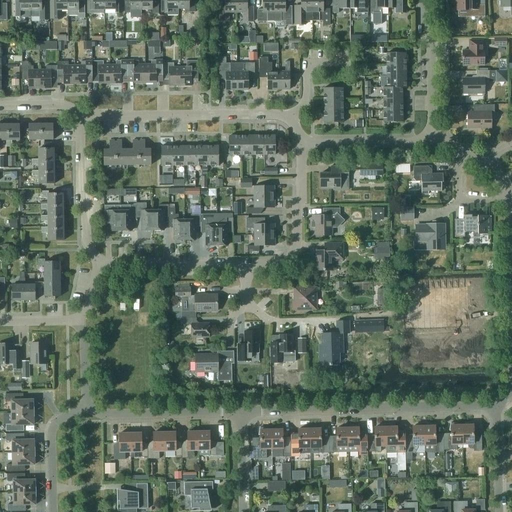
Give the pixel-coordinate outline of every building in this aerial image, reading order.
[(31,10),(30,0),(19,0),(20,1),(13,1),(13,17),(20,17),(20,11),(31,10)] [(41,0),(30,0),(31,10),(31,17),(40,17),(40,20),(48,20),(48,1),(42,1),(41,0)] [(67,0),(50,0),(51,19),(62,19),(62,10),(68,10),(67,0)] [(85,18),(85,0),(79,1),(78,0),(67,0),(68,10),(68,15),(78,15),(78,18),(85,18)] [(104,0),(93,0),(94,0),(88,0),(88,13),(104,13),(104,10),(105,9),(104,0)] [(122,13),(121,0),(120,0),(116,0),(115,0),(104,0),(105,9),(105,13),(122,13)] [(142,9),(141,0),(124,0),(125,13),(131,13),(131,9),(142,9)] [(159,13),(158,0),(141,0),(142,9),(152,9),(152,13),(159,13)] [(178,0),(161,0),(161,12),(167,12),(167,14),(176,14),(176,9),(178,9),(178,0)] [(195,12),(195,0),(178,0),(178,9),(185,8),(185,12),(195,12)] [(224,0),(225,10),(219,10),(219,22),(230,22),(230,12),(236,12),(235,0),(224,0)] [(253,21),(253,9),(247,10),(247,0),(235,0),(236,12),(243,12),(243,22),(253,21)] [(273,0),(262,0),(263,9),(257,9),(257,21),(274,21),(273,0)] [(292,7),(285,7),(284,0),(273,0),(274,21),(285,21),(285,26),(292,26),(292,7)] [(311,0),(300,0),(301,7),(294,7),(294,25),(305,25),(305,21),(312,21),(311,0)] [(330,9),(323,9),(323,0),(311,0),(312,21),(323,21),(323,25),(330,25),(330,9)] [(350,8),(349,0),(333,0),(334,13),(340,13),(340,8),(350,8)] [(349,0),(350,8),(357,8),(357,13),(368,13),(368,0),(349,0)] [(383,8),(388,8),(387,0),(371,0),(371,13),(373,13),(373,24),(381,24),(381,13),(383,13),(383,8)] [(387,0),(388,8),(396,8),(396,13),(407,13),(406,0),(387,0)] [(456,0),(456,8),(471,8),(471,10),(478,10),(478,0),(456,0)] [(511,0),(500,0),(500,7),(511,7),(511,15),(511,0)] [(507,38),(494,38),(494,47),(507,47),(507,38)] [(463,65),(484,65),(484,50),(483,50),(483,40),(469,40),(469,47),(470,47),(470,50),(462,50),(463,65)] [(257,61),(257,52),(249,52),(249,61),(257,61)] [(406,53),(386,53),(387,65),(406,64),(406,53)] [(219,75),(226,75),(226,90),(237,90),(237,63),(226,63),(226,57),(219,57),(219,75)] [(268,89),(279,89),(278,71),(272,72),(271,63),(268,63),(268,57),(259,57),(259,74),(267,74),(268,89)] [(110,65),(110,83),(122,83),(122,77),(128,77),(127,60),(116,61),(116,65),(110,65)] [(138,60),(127,60),(128,77),(134,77),(134,83),(145,83),(145,65),(139,65),(138,60)] [(163,76),(162,63),(162,60),(151,60),(151,64),(145,65),(145,83),(157,82),(157,76),(163,76)] [(186,66),(180,66),(180,85),(192,85),(192,79),(198,79),(197,60),(186,60),(186,66)] [(75,83),(75,66),(69,66),(69,61),(57,61),(57,65),(57,77),(63,77),(63,84),(75,83)] [(92,77),(92,61),(81,61),(80,66),(75,66),(75,83),(86,83),(86,77),(92,77)] [(110,83),(110,65),(103,65),(103,61),(92,61),(92,77),(99,77),(99,83),(110,83)] [(285,71),(278,71),(279,89),(290,89),(289,61),(285,61),(285,71)] [(40,88),(39,70),(34,70),(34,66),(28,66),(28,62),(22,62),(22,80),(29,80),(29,88),(40,88)] [(162,63),(163,76),(163,79),(169,79),(169,85),(180,85),(180,66),(173,66),(173,62),(162,63)] [(254,63),(237,63),(237,90),(248,90),(248,75),(254,74),(254,63)] [(387,76),(406,76),(406,64),(387,65),(387,76)] [(39,70),(40,88),(52,87),(52,79),(57,79),(57,77),(57,65),(46,66),(46,70),(39,70)] [(489,82),(489,71),(476,71),(476,78),(463,78),(463,94),(484,93),(484,82),(489,82)] [(508,83),(508,71),(495,71),(496,83),(508,83)] [(387,76),(387,87),(402,87),(402,88),(406,88),(406,76),(387,76)] [(387,87),(383,87),(383,99),(402,99),(402,88),(402,87),(387,87)] [(343,88),(323,88),(324,99),(343,99),(343,88)] [(343,99),(324,99),(324,111),(343,111),(343,99)] [(402,110),(402,99),(383,99),(383,110),(402,110)] [(494,113),(494,104),(473,105),(473,112),(467,112),(468,127),(482,127),(482,131),(491,131),(491,113),(494,113)] [(383,122),(403,122),(402,110),(383,110),(383,122)] [(324,123),(343,122),(343,111),(324,111),(324,123)] [(12,140),(19,140),(19,124),(7,124),(7,140),(6,140),(6,146),(12,146),(12,140)] [(44,139),(53,139),(53,124),(29,124),(29,140),(38,139),(38,148),(44,148),(44,139)] [(242,155),(242,136),(230,136),(230,155),(242,155)] [(253,136),(242,136),(242,155),(253,155),(253,136)] [(264,136),(253,136),(253,155),(265,155),(264,136)] [(276,136),(264,136),(265,155),(276,155),(276,136)] [(116,140),(110,140),(110,149),(104,150),(104,165),(116,165),(116,140)] [(127,149),(122,149),(121,140),(116,140),(116,165),(127,165),(127,149)] [(139,140),(133,140),(133,149),(127,149),(127,165),(139,165),(139,140)] [(151,165),(150,149),(145,149),(144,140),(139,140),(139,165),(151,165)] [(173,146),(161,146),(161,166),(173,165),(173,146)] [(184,146),(173,146),(173,165),(184,165),(184,146)] [(195,146),(184,146),(184,165),(196,165),(195,146)] [(195,146),(196,165),(207,165),(207,146),(195,146)] [(207,146),(207,165),(219,165),(218,146),(207,146)] [(54,160),(54,150),(54,148),(44,148),(38,148),(39,159),(39,160),(54,160)] [(32,164),(39,164),(39,170),(39,172),(54,172),(54,160),(39,160),(39,159),(32,159),(32,164)] [(382,163),(360,164),(360,175),(382,175),(382,163)] [(320,174),(320,189),(333,189),(333,190),(348,190),(348,166),(331,166),(331,173),(320,174)] [(442,174),(427,174),(427,166),(413,166),(413,178),(416,181),(421,181),(421,194),(428,194),(428,190),(441,190),(441,191),(441,182),(443,182),(443,173),(442,173),(442,174)] [(277,176),(277,168),(264,168),(264,177),(277,176)] [(39,183),(55,183),(54,172),(39,172),(39,170),(32,171),(32,176),(39,176),(39,183)] [(254,185),(254,197),(274,197),(274,185),(254,185)] [(19,193),(19,197),(21,200),(24,201),(26,199),(27,194),(25,191),(22,191),(19,193)] [(63,205),(63,193),(48,193),(48,191),(41,191),(41,198),(48,198),(48,204),(41,204),(41,205),(63,205)] [(274,197),(254,197),(254,206),(247,207),(247,213),(261,213),(261,207),(275,207),(274,197)] [(137,203),(137,205),(137,218),(143,217),(143,231),(153,230),(153,210),(146,210),(146,203),(137,203)] [(159,210),(153,210),(153,230),(163,230),(163,217),(168,217),(169,209),(169,208),(169,204),(159,204),(159,210)] [(48,209),(48,216),(41,216),(41,217),(64,216),(63,205),(41,205),(41,209),(48,209)] [(111,231),(121,231),(121,205),(104,205),(105,220),(111,220),(111,231)] [(121,231),(131,231),(131,222),(134,219),(133,218),(137,218),(137,205),(121,205),(121,231)] [(333,234),(333,226),(337,226),(344,220),(341,217),(338,217),(338,214),(341,214),(341,207),(324,207),(324,214),(313,214),(313,221),(316,221),(317,234),(333,234)] [(401,220),(413,220),(413,207),(401,207),(401,220)] [(185,219),(179,220),(179,214),(175,214),(175,208),(172,209),(169,209),(168,217),(169,227),(175,227),(175,240),(185,240),(185,219)] [(233,232),(232,213),(216,214),(217,245),(227,245),(227,232),(233,232)] [(185,219),(185,240),(195,240),(195,227),(200,226),(201,226),(201,218),(200,214),(191,214),(191,219),(185,219)] [(201,226),(200,226),(201,233),(207,232),(207,246),(217,245),(216,214),(200,214),(201,218),(201,226)] [(455,237),(465,237),(465,232),(473,232),(473,234),(478,233),(478,234),(489,233),(489,215),(478,216),(472,217),(472,215),(464,215),(464,219),(455,219),(455,237)] [(48,221),(48,227),(41,227),(41,228),(64,228),(64,216),(41,217),(41,221),(48,221)] [(255,229),(255,234),(275,234),(275,223),(265,223),(265,217),(247,218),(247,229),(255,229)] [(444,239),(444,224),(427,224),(427,225),(415,225),(416,241),(428,241),(428,247),(442,246),(442,239),(444,239)] [(48,240),(64,240),(64,228),(41,228),(42,233),(48,232),(48,240)] [(275,234),(255,234),(255,245),(247,245),(247,251),(259,251),(259,245),(275,245),(275,234)] [(316,251),(316,270),(332,270),(332,261),(343,261),(343,243),(324,243),(325,251),(316,251)] [(390,260),(389,243),(379,243),(379,248),(377,248),(377,260),(390,260)] [(45,273),(60,273),(60,261),(46,262),(46,259),(38,259),(38,266),(45,266),(45,273)] [(25,300),(24,285),(26,285),(26,278),(24,278),(24,272),(20,272),(20,285),(12,285),(13,300),(25,300)] [(35,284),(35,285),(60,284),(60,273),(45,273),(46,282),(35,282),(35,284)] [(344,286),(344,282),(335,282),(335,291),(343,290),(343,286),(344,286)] [(26,285),(24,285),(25,300),(36,300),(36,288),(35,285),(35,284),(26,285)] [(60,284),(35,285),(36,288),(45,287),(46,296),(61,296),(60,284)] [(191,287),(175,287),(175,298),(185,298),(185,297),(189,297),(189,295),(191,295),(191,287)] [(315,288),(294,288),(295,302),(294,302),(294,310),(307,310),(307,309),(316,309),(315,288)] [(196,317),(196,310),(218,310),(218,294),(196,295),(191,295),(189,295),(189,297),(189,311),(182,311),(182,317),(196,317)] [(197,323),(197,316),(196,317),(182,317),(182,325),(192,325),(192,337),(210,336),(209,323),(197,323)] [(367,321),(354,321),(355,329),(367,328),(373,328),(373,332),(384,332),(383,320),(367,321)] [(342,333),(349,333),(349,321),(336,321),(337,333),(321,333),(322,345),(319,345),(320,366),(332,365),(332,362),(339,362),(339,353),(343,352),(342,333)] [(244,348),(237,348),(237,361),(247,361),(259,361),(259,352),(258,343),(260,343),(260,331),(244,331),(244,348)] [(270,342),(271,363),(283,363),(283,362),(295,361),(295,351),(293,351),(293,334),(279,335),(280,342),(270,342)] [(13,354),(13,343),(0,343),(0,364),(13,364),(13,368),(21,368),(20,354),(13,354)] [(47,363),(46,343),(30,343),(31,364),(47,363)] [(217,370),(217,380),(232,380),(231,362),(217,362),(217,354),(196,355),(196,370),(217,370)] [(12,412),(33,412),(33,399),(32,399),(19,400),(19,394),(23,394),(23,393),(5,394),(5,401),(11,401),(12,412)] [(33,412),(12,412),(12,424),(6,424),(6,431),(24,431),(24,430),(20,430),(20,424),(33,424),(33,425),(34,425),(33,412)] [(443,437),(443,450),(457,449),(457,444),(462,444),(462,425),(458,425),(458,423),(451,422),(450,430),(451,430),(451,437),(443,437)] [(468,447),(470,449),(474,449),(474,451),(482,451),(481,436),(473,436),(473,429),(475,429),(473,422),(466,423),(466,425),(462,425),(462,444),(468,444),(468,447)] [(405,453),(415,453),(418,447),(418,445),(424,445),(424,423),(423,423),(415,425),(415,426),(413,426),(413,438),(405,438),(405,453)] [(444,452),(443,450),(443,437),(435,437),(435,426),(433,426),(433,424),(424,423),(424,445),(424,450),(427,452),(444,452)] [(375,439),(367,439),(367,452),(381,451),(381,446),(386,446),(386,424),(385,424),(377,425),(377,427),(374,427),(375,439)] [(392,453),(405,453),(405,438),(397,438),(397,427),(395,427),(395,425),(386,424),(386,446),(386,453),(392,453)] [(336,428),(337,440),(329,440),(329,453),(348,452),(348,425),(347,425),(339,426),(339,428),(336,428)] [(367,455),(367,452),(367,439),(367,432),(359,432),(359,427),(356,428),(356,426),(348,425),(348,452),(359,452),(359,455),(367,455)] [(291,453),(291,441),(283,441),(283,434),(284,434),(282,426),(275,428),(275,429),(271,430),(272,449),(277,448),(280,454),(283,454),(291,453)] [(310,448),(309,426),(300,427),(300,429),(298,429),(298,441),(291,441),(291,453),(310,453),(310,448)] [(321,453),(329,453),(329,440),(321,440),(321,428),(318,428),(318,427),(310,426),(309,426),(310,448),(316,447),(316,453),(321,453)] [(253,458),(261,458),(267,458),(266,449),(272,449),(271,430),(268,430),(268,428),(260,427),(259,434),(260,435),(260,441),(252,442),(253,458)] [(188,443),(182,443),(182,456),(182,458),(194,458),(193,450),(199,450),(198,431),(187,431),(188,443)] [(210,431),(198,431),(199,450),(199,456),(224,455),(223,442),(210,443),(210,431)] [(148,444),(148,457),(148,459),(160,459),(159,451),(165,451),(164,432),(153,432),(153,444),(148,444)] [(175,432),(164,432),(165,451),(176,451),(176,456),(182,456),(182,443),(176,443),(175,432)] [(13,452),(34,452),(34,439),(33,439),(33,440),(20,440),(20,434),(24,434),(24,433),(6,434),(6,441),(12,441),(13,452)] [(114,460),(120,459),(125,459),(125,452),(131,452),(130,433),(119,433),(119,445),(113,445),(114,460)] [(141,433),(130,433),(131,452),(142,451),(142,457),(148,457),(148,444),(142,444),(141,433)] [(34,452),(13,452),(13,464),(7,464),(7,471),(25,471),(25,470),(21,470),(21,464),(34,464),(34,465),(34,452)] [(304,471),(292,472),(292,480),(304,480),(304,471)] [(13,481),(13,492),(35,492),(35,479),(34,479),(21,480),(21,474),(25,474),(25,473),(7,474),(7,481),(13,481)] [(199,508),(199,511),(212,511),(212,510),(211,510),(207,489),(213,489),(213,481),(184,482),(184,496),(191,495),(191,508),(199,508)] [(284,481),(269,482),(269,491),(285,490),(284,481)] [(176,490),(175,482),(167,483),(168,490),(176,490)] [(120,509),(148,508),(147,483),(136,483),(136,493),(134,493),(134,491),(117,489),(117,488),(117,501),(120,501),(120,509)] [(458,498),(458,483),(445,483),(445,498),(458,498)] [(385,498),(385,489),(376,489),(376,498),(385,498)] [(35,492),(13,492),(14,504),(8,504),(8,511),(26,511),(26,510),(22,510),(22,504),(35,504),(35,505),(35,492)] [(449,511),(450,502),(437,502),(437,511),(429,511),(449,511)] [(474,511),(474,510),(466,510),(466,502),(454,502),(454,511),(474,511)] [(396,511),(416,511),(416,503),(404,503),(404,511),(396,511)]
